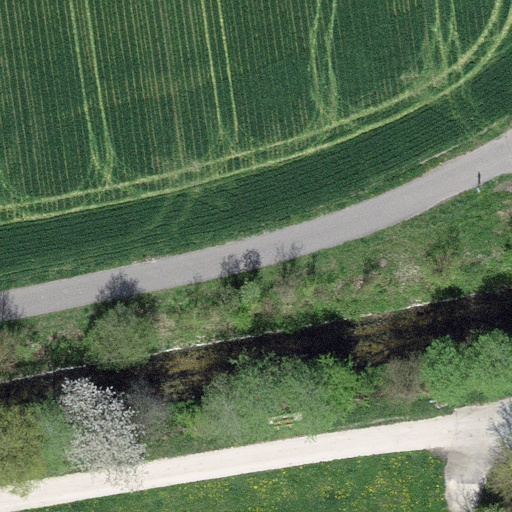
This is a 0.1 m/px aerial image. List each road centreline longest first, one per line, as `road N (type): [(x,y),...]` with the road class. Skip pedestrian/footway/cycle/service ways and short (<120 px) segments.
road 1 (track): [(511,156),(356,221),(176,276),(0,308)]
road 2 (track): [(511,417),(0,499)]
